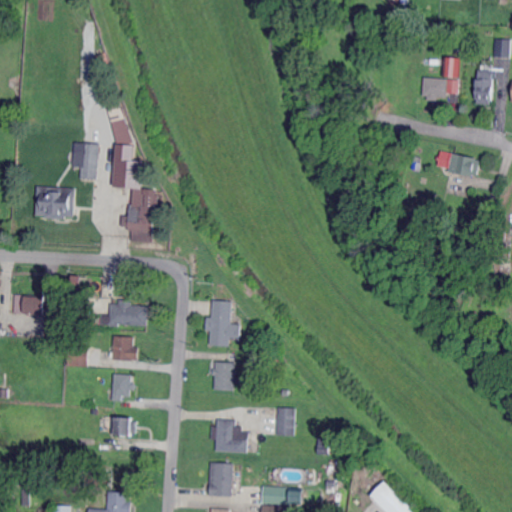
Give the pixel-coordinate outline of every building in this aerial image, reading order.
[(445,44),(426,46),(425,40),(444,38),(445,44)] [(511,56),(496,56),(498,38),(511,38),(511,56)] [(445,76),(446,57),(462,59),(460,77),(445,76)] [(498,79),(495,79),(493,104),(479,103),(480,99),(478,99),(480,70),(499,71),(498,79)] [(449,97),(440,96),(439,100),(430,100),(430,95),(425,95),(427,77),(450,79),(449,97)] [(100,179),(83,177),(86,142),(103,144),(100,179)] [(138,181),(120,180),(123,144),(136,145),(134,174),(139,174),(138,181)] [(480,175),(475,174),(474,176),(452,171),(456,153),(478,158),(478,159),(483,160),(480,175)] [(422,171),(413,170),(415,162),(423,163),(422,171)] [(77,217),(68,217),(68,218),(48,218),(48,216),(39,215),(40,187),(78,189),(77,217)] [(159,207),(155,207),(155,236),(133,236),(133,230),(131,230),(131,205),(144,205),(144,195),(159,196),(159,207)] [(45,313),(27,313),(16,312),(17,295),(28,295),(28,297),(46,298),(45,313)] [(90,320),(72,320),(73,297),(90,297),(90,320)] [(133,305),(150,307),(149,326),(120,324),(120,326),(103,325),(104,315),(111,315),(112,304),(121,305),(121,300),(133,301),(133,305)] [(244,324),(243,340),(233,339),(232,345),(212,344),(213,330),(212,330),(212,323),(214,323),(216,300),(236,301),(234,323),(244,324)] [(139,351),(136,351),(135,360),(116,358),(118,336),(136,337),(136,346),(139,346),(139,351)] [(91,366),(70,365),(71,346),(92,347),(91,366)] [(237,380),(241,380),(240,384),(237,384),(237,390),(217,389),(218,375),(215,375),(216,368),(219,368),(219,361),(238,362),(237,380)] [(138,390),(134,390),(134,396),(125,396),(125,400),(115,400),(117,373),(135,374),(134,382),(138,382),(138,390)] [(11,397),(2,396),(2,388),(11,388),(11,397)] [(297,436),(281,435),(282,408),(298,409),(297,436)] [(137,432),(134,432),(134,435),(117,434),(118,417),(135,417),(135,420),(137,420),(137,432)] [(245,431),(252,431),(251,453),(219,451),(220,440),(214,440),(215,427),(220,427),(221,419),(240,420),(239,426),(245,426),(245,431)] [(319,454),(320,437),(331,438),(331,454),(319,454)] [(234,494),(212,494),(213,462),(235,463),(234,494)] [(417,511),(386,480),(371,494),(389,511),(417,511)] [(294,499),(293,499),(292,504),(266,502),(267,486),(293,487),(293,489),(295,490),(294,499)] [(132,511),(90,511),(90,509),(109,510),(110,492),(129,493),(129,501),(133,501),(132,511)]
